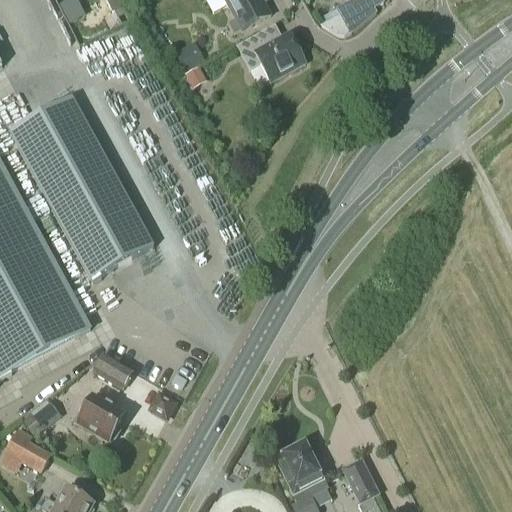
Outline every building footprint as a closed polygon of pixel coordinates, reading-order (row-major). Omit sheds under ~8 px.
[(223,0),(242,34),(270,18),(263,5),(270,2),(268,0),(223,0)] [(350,37),(376,15),(367,0),(353,0),(354,1),(336,11),(339,18),(321,29),(338,39),(344,40),(350,37)] [(270,85),(305,66),(289,38),(278,44),(270,30),(236,49),(250,74),(260,68),(270,85)] [(9,135),(90,283),(91,284),(153,250),(71,101),(9,135)] [(0,380),(90,332),(0,166),(0,380)] [(105,365),(93,385),(121,401),(133,381),(105,365)] [(166,421),(174,408),(160,399),(151,413),(166,421)] [(109,445),(124,419),(91,400),(76,426),(109,445)] [(59,421),(45,404),(19,425),(33,442),(59,421)] [(50,460),(29,448),(22,460),(43,472),(50,460)] [(314,511),(308,499),(325,490),(303,448),(275,462),(298,507),(293,509),(294,511),(314,511)] [(360,506),(377,497),(361,464),(343,473),(360,506)] [(88,511),(90,510),(65,496),(58,509),(44,501),(37,511),(88,511)]
